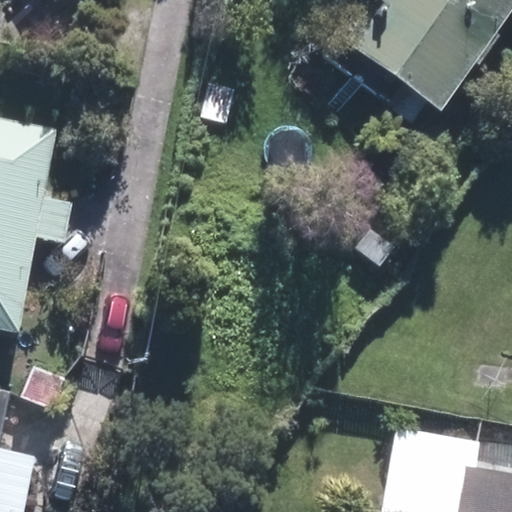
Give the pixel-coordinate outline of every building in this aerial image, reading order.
[(56,0),(63,8),(75,0),(56,0)] [(449,120),(511,30),(511,0),(390,0),(353,52),(449,120)] [(0,332),(24,336),(41,240),(69,245),(76,210),(47,205),(59,134),(0,124),(0,332)] [(397,245),(370,226),(335,273),(362,293),(397,245)] [(26,401),(57,415),(70,384),(40,371),(26,401)] [(0,511),(36,511),(45,465),(0,457),(0,414),(5,388),(0,386),(0,511)] [(511,511),(511,484),(481,479),(487,446),(402,433),(388,511),(511,511)]
